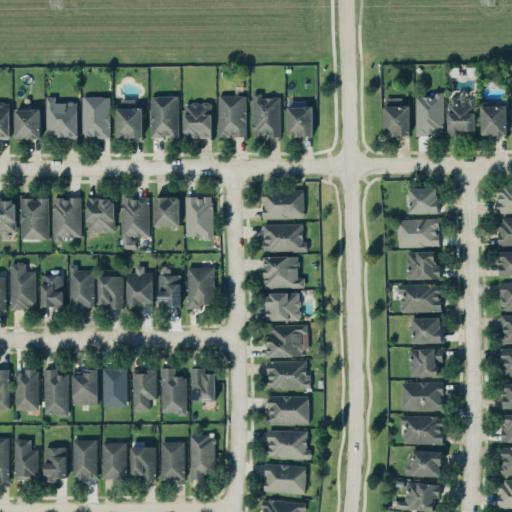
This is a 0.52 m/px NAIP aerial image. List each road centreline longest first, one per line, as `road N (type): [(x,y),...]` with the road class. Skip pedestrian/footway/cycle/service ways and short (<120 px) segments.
road 1 (tertiary): [(353,511),(359,387),(347,0)]
road 2 (residential): [(0,170),(511,164)]
road 3 (residential): [(472,166),(469,511)]
road 4 (residential): [(233,168),(241,404),(234,511)]
road 5 (residential): [(0,339),(239,340)]
road 6 (residential): [(0,510),(235,509)]
